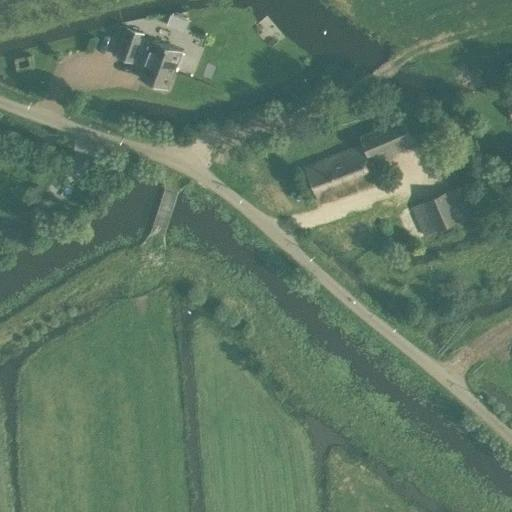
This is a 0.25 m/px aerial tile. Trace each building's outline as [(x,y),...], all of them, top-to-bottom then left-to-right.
[(178,16),(176,15),(172,14),(171,13),(170,14),(170,15),(168,20),(166,25),(185,32),(189,20),(188,19),(180,16),(178,16)] [(127,25),(117,56),(133,61),(134,58),(144,61),(139,77),(168,87),(175,64),(181,66),(185,55),(179,53),(181,47),(153,38),(144,35),(145,32),(127,25)] [(413,144),(403,120),(360,137),(363,145),(306,168),(320,203),(379,180),(371,160),(413,144)] [(464,181),(480,173),(467,150),(451,158),(464,181)] [(428,236),(476,214),(463,184),(414,206),(428,236)]
